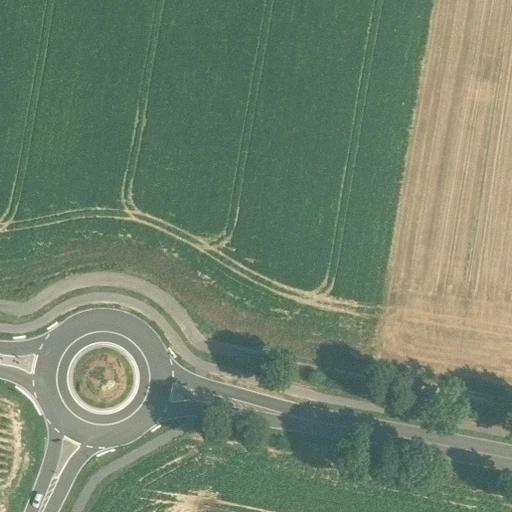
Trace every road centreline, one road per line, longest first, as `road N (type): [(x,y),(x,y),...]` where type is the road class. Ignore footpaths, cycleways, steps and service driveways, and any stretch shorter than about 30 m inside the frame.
road 1 (track): [(511,412),(218,352),(199,342),(170,305),(121,285),(70,288),(33,310),(0,310)]
road 2 (tertiary): [(293,420),(511,462)]
road 3 (tertiary): [(150,417),(293,420)]
road 4 (tertiary): [(293,420),(161,367)]
road 5 (tertiary): [(161,367),(148,341),(116,322),(79,326),(57,344)]
